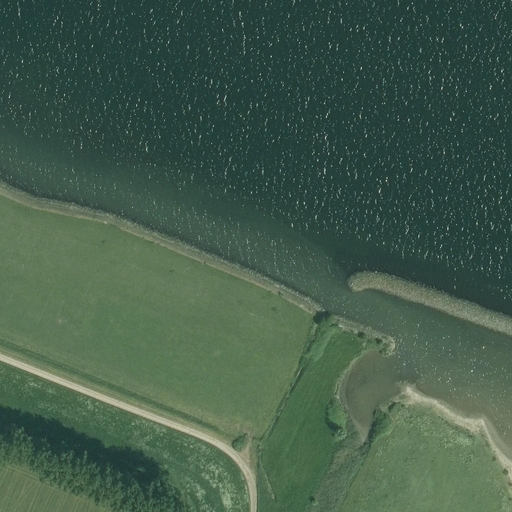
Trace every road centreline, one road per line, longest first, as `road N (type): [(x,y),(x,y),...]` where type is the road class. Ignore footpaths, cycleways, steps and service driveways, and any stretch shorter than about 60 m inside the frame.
road 1 (track): [(252,511),(250,481),(224,448),(0,358)]
road 2 (track): [(0,393),(201,475),(219,511)]
